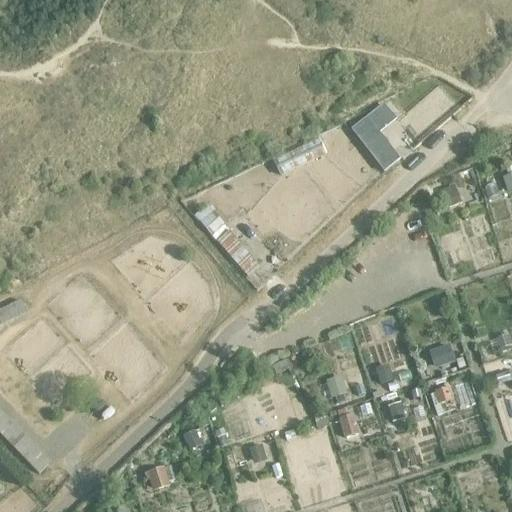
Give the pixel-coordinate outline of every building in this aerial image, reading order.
[(383,106),(351,132),(384,172),(397,161),(375,134),(393,119),(383,106)] [(320,133),(275,155),(282,171),(328,149),(320,133)] [(511,175),(508,177),(502,178),(507,194),(511,192),(511,175)] [(454,185),(440,191),(448,210),(462,204),(454,185)] [(207,206),(194,217),(247,278),(246,279),(257,292),(258,291),(266,285),(266,284),(255,271),(260,267),(230,233),(229,233),(223,226),(228,222),(217,210),(214,213),(213,212),(213,213),(207,206)] [(22,296),(0,305),(0,322),(28,309),(22,296)] [(511,346),(509,335),(494,340),(498,351),(511,346)] [(449,346),(429,353),(435,370),(455,363),(449,346)] [(462,359),(456,361),(459,370),(465,368),(462,359)] [(285,362),(272,368),(276,377),(289,370),(285,362)] [(388,366),(375,370),(380,386),(393,382),(388,366)] [(508,373),(495,377),(498,385),(511,381),(508,373)] [(342,377),(325,382),(331,400),(347,395),(342,377)] [(448,389),(435,393),(439,405),(452,401),(448,389)] [(420,390),(411,392),(413,401),(422,398),(420,390)] [(400,404),(387,408),(393,424),(405,420),(400,404)] [(0,407),(0,430),(40,471),(51,460),(0,407)] [(354,416),(339,420),(344,439),(359,435),(354,416)] [(327,418),(314,421),(317,431),(330,427),(327,418)] [(195,432),(183,437),(190,452),(202,447),(195,432)] [(261,446),(249,450),(254,466),(267,462),(261,446)] [(146,474),(145,475),(147,482),(149,482),(153,494),(171,488),(164,468),(146,474)]
